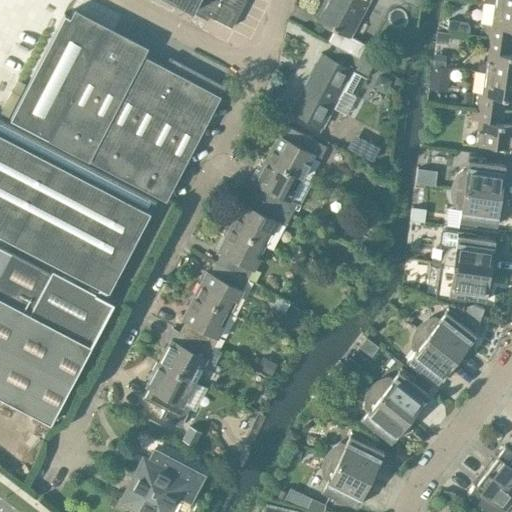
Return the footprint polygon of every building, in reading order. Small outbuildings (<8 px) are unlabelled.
[(176,0),(188,6),(194,9),(192,13),(207,21),(210,16),(232,27),(245,0),(176,0)] [(328,1),(318,20),(323,22),(335,28),(328,41),(336,45),(364,59),(370,47),(350,36),(369,0),(331,0),(330,2),(328,1)] [(511,5),(495,3),(492,25),(485,24),(483,37),(508,41),(509,28),(511,28),(511,5)] [(165,199),(224,85),(169,57),(165,66),(65,13),(10,118),(165,199)] [(448,19),(446,29),(469,32),(469,26),(466,21),(448,19)] [(508,41),(483,37),(481,50),(488,51),(485,72),(511,76),(511,53),(506,53),(508,41)] [(320,52),(290,109),(323,126),(332,107),(342,89),(351,93),(360,74),(365,77),(372,64),(364,59),(336,45),(329,57),(320,52)] [(434,54),(433,65),(444,66),(445,57),(443,55),(434,54)] [(503,110),(505,97),(511,97),(511,76),(485,72),(482,93),(475,92),(474,106),(498,109),(503,110)] [(464,91),(463,100),(472,101),(473,92),(464,91)] [(498,109),(474,106),(472,119),(479,120),(476,142),(511,147),(511,123),(497,122),(498,109)] [(0,234),(108,291),(156,200),(0,118),(0,234)] [(278,134),(265,158),(302,177),(314,153),(320,156),(326,145),(286,125),(281,136),(278,134)] [(452,187),(504,195),(505,183),(501,182),(502,176),(503,177),(505,164),(485,161),(485,158),(468,155),(466,170),(462,170),(459,173),(456,176),(454,179),(452,183),(452,187)] [(256,183),(251,193),(290,214),(296,202),(290,199),(301,179),(302,177),(265,158),(253,181),(256,183)] [(380,171),(379,181),(389,183),(391,172),(380,171)] [(504,195),(452,187),(451,191),(452,195),(453,199),(454,203),(457,207),(460,207),(458,223),(476,225),(476,222),(496,224),(498,212),(497,212),(498,206),(502,206),(504,195)] [(242,202),(230,226),(266,244),(272,248),(290,214),(251,193),(245,204),(242,202)] [(220,251),(215,262),(248,278),(266,244),(230,226),(217,249),(220,251)] [(432,257),(431,261),(493,270),(495,258),(494,257),(494,258),(490,257),(491,252),(492,252),(494,239),(474,236),(475,233),(457,230),(445,229),(441,230),(439,242),(443,244),(451,245),(448,248),(445,251),(443,255),(442,259),(441,258),(441,259),(432,257)] [(0,396),(50,422),(91,344),(114,301),(53,269),(51,273),(0,246),(0,396)] [(376,263),(365,257),(358,270),(369,276),(376,263)] [(431,265),(427,291),(436,293),(448,294),(448,297),(448,298),(465,300),(466,297),(486,300),(487,287),(486,287),(487,281),(490,282),(491,282),(493,270),(431,261),(431,265)] [(206,271),(194,294),(230,313),(248,278),(215,262),(209,272),(206,271)] [(174,325),(174,327),(213,347),(230,316),(231,313),(195,294),(194,297),(182,320),(186,323),(182,329),(174,325)] [(289,304),(281,317),(292,323),(300,310),(289,304)] [(480,315),(483,308),(472,304),(470,311),(480,315)] [(417,327),(459,360),(466,350),(463,347),(466,343),(467,344),(475,334),(459,321),(461,318),(448,307),(438,319),(435,317),(431,318),(427,319),(423,321),(420,324),(417,327)] [(477,322),(480,315),(470,311),(467,319),(477,322)] [(275,325),(271,334),(280,339),(285,330),(276,326),(275,325)] [(170,342),(159,363),(195,381),(206,360),(214,364),(221,352),(213,347),(174,327),(173,329),(167,340),(170,342)] [(459,360),(417,327),(415,330),(413,334),(412,338),(412,342),(412,347),(415,349),(405,361),(419,372),(422,369),(437,382),(445,372),(444,371),(448,366),(451,369),(459,360)] [(349,356),(342,364),(353,373),(360,365),(359,365),(349,356)] [(262,357),(257,366),(271,374),(276,364),(262,357)] [(149,390),(144,400),(163,410),(161,416),(180,425),(188,407),(183,404),(194,384),(195,381),(159,363),(159,365),(156,363),(156,364),(150,375),(152,376),(146,389),(149,390)] [(370,387),(412,419),(420,410),(419,409),(418,409),(416,407),(419,403),(420,403),(428,393),(412,381),(415,378),(401,367),(391,379),(388,377),(384,378),(380,379),(377,381),(373,384),(370,387)] [(412,419),(370,387),(368,390),(366,394),(365,398),(365,402),(365,406),(368,409),(358,421),(372,432),(375,429),(391,441),(398,431),(401,426),(404,428),(403,428),(404,429),(412,419)] [(189,426),(182,439),(193,445),(200,432),(189,426)] [(291,430),(287,438),(296,443),(299,439),(297,433),(291,430)] [(343,465),(373,480),(378,468),(377,468),(374,467),(377,462),(378,462),(383,451),(365,442),(367,438),(351,431),(344,444),(341,443),(337,445),(333,447),(330,449),(327,453),(325,456),(343,465)] [(483,466),(511,489),(511,450),(504,444),(496,454),(497,455),(494,460),(490,457),(483,466)] [(202,474),(154,448),(137,480),(132,477),(120,500),(136,509),(137,511),(169,511),(172,508),(175,506),(181,495),(189,499),(202,474)] [(373,480),(343,465),(325,456),(324,460),(323,464),(323,468),(323,472),(324,476),(327,478),(321,492),(337,500),(338,497),(356,506),(362,494),(361,494),(363,488),(366,490),(367,491),(373,480)] [(511,489),(483,466),(475,476),(479,479),(475,483),(474,482),(466,493),(491,511),(500,511),(504,507),(506,509),(511,508),(511,507),(511,489)] [(444,489),(441,496),(456,503),(459,496),(444,489)] [(302,493),(297,504),(306,508),(311,497),(302,493)]
